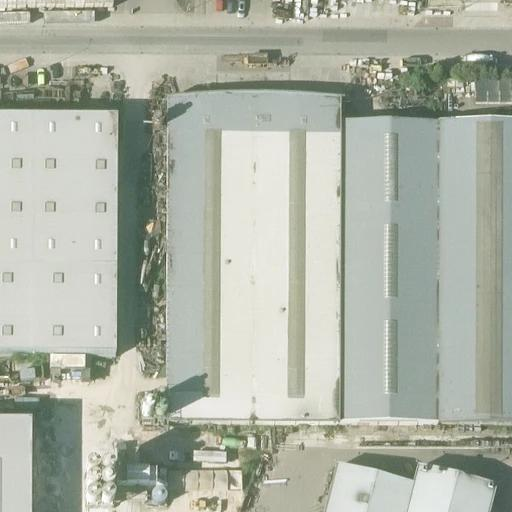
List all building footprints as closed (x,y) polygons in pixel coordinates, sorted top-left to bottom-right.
[(164,425),(165,425),(339,426),(339,101),(343,101),(343,100),(286,95),(227,95),(164,100),(166,101),(164,425)] [(0,357),(116,357),(116,118),(0,118),(0,357)] [(511,124),(437,125),(436,426),(511,426),(511,124)] [(31,425),(0,424),(0,511),(30,511),(31,448),(31,425)] [(488,511),(495,489),(417,469),(412,488),(335,468),(324,511),(488,511)] [(148,485),(104,473),(99,492),(64,482),(55,511),(130,511),(134,499),(144,502),(148,485)]
